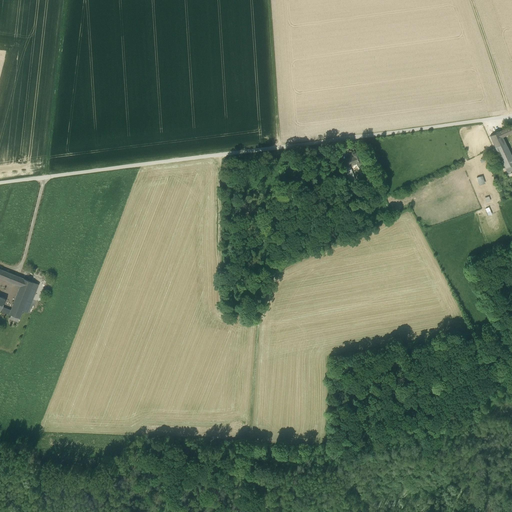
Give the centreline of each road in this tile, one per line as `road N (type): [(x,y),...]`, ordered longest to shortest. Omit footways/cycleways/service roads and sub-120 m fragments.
road 1 (unclassified): [(511,116),(0,183)]
road 2 (track): [(62,0),(39,178)]
road 3 (track): [(265,0),(273,148)]
road 4 (track): [(469,0),(511,116)]
